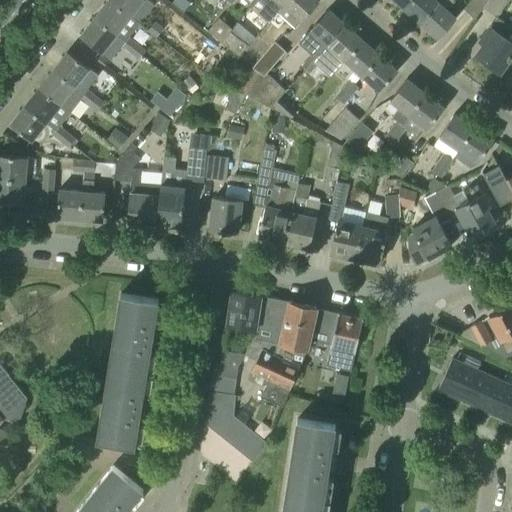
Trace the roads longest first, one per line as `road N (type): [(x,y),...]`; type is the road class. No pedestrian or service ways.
road 1 (residential): [(155,511),(179,475),(201,263)]
road 2 (residential): [(201,263),(408,298)]
road 3 (residential): [(511,131),(352,0)]
road 4 (residential): [(0,244),(201,263)]
road 5 (residential): [(491,511),(501,462),(400,414)]
road 6 (residential): [(0,97),(77,0)]
